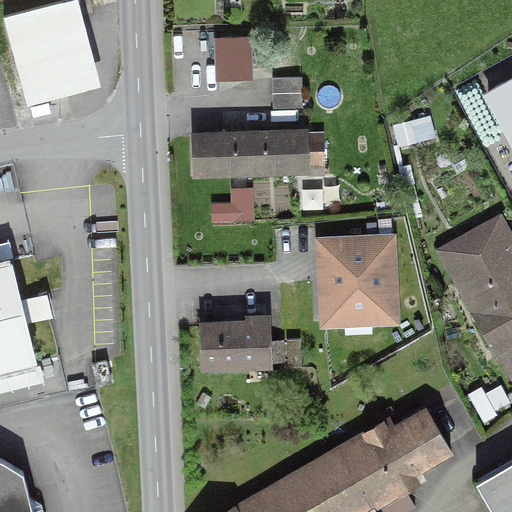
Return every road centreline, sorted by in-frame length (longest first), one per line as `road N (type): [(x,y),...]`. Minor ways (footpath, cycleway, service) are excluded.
road 1 (tertiary): [(143,135),(161,511)]
road 2 (residential): [(143,135),(0,148)]
road 3 (tertiary): [(140,0),(143,135)]
